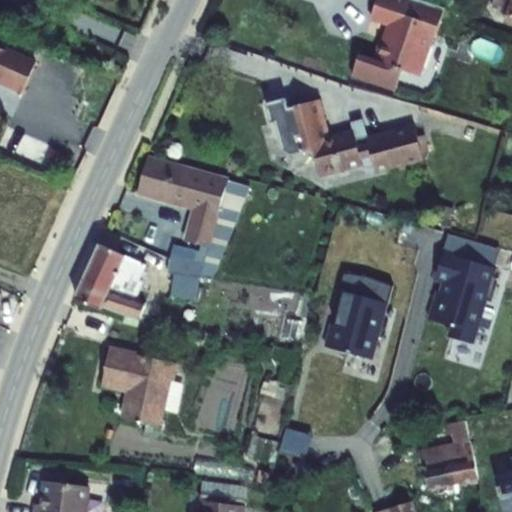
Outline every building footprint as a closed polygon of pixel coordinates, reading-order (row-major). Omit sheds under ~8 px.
[(456,10),(428,0),(392,0),(385,19),(402,25),(401,30),(402,33),(399,41),(394,39),(387,60),(424,73),(432,70),(442,41),(442,39),(446,36),(456,10)] [(51,66),(0,44),(0,102),(9,83),(39,95),(51,66)] [(317,159),(324,184),(366,171),(368,176),(379,172),(380,179),(428,165),(426,159),(420,141),(417,132),(370,147),(366,134),(355,138),(355,141),(334,148),(322,109),(292,118),(290,109),(270,115),(276,134),(280,133),(288,161),(296,166),(317,159)] [(352,131),(355,138),(366,134),(364,127),(352,131)] [(426,159),(432,157),(426,139),(420,141),(426,159)] [(227,282),(264,189),(161,161),(150,194),(208,210),(199,243),(190,240),(184,260),(182,274),(227,282)] [(454,247),(452,257),(504,270),(508,253),(456,239),(454,247)] [(107,264),(89,300),(114,311),(116,306),(154,319),(156,310),(164,313),(166,303),(124,290),(130,276),(150,286),(158,269),(114,249),(107,264)] [(452,257),(446,281),(455,284),(452,297),(447,296),(441,324),(466,330),(463,341),(485,346),(496,302),(502,304),(507,285),(500,283),(504,270),(452,257)] [(183,299),(209,303),(211,286),(186,282),(183,299)] [(375,286),(351,283),(347,301),(350,302),(345,322),(347,323),(344,335),(341,335),(336,357),(383,369),(389,344),(386,344),(394,312),(397,313),(402,292),(375,286)] [(0,321),(1,322),(12,295),(0,289),(0,321)] [(144,389),(138,415),(175,422),(186,376),(189,377),(192,360),(125,346),(117,384),(144,389)] [(310,453),(313,430),(288,427),(285,450),(310,453)] [(419,448),(429,496),(488,483),(476,427),(459,431),(463,445),(468,444),(469,448),(448,452),(446,442),(419,448)] [(97,511),(101,489),(56,483),(52,511),(97,511)] [(398,502),(400,511),(428,511),(426,502),(425,497),(398,502)] [(385,505),(386,511),(400,511),(398,502),(385,505)]
